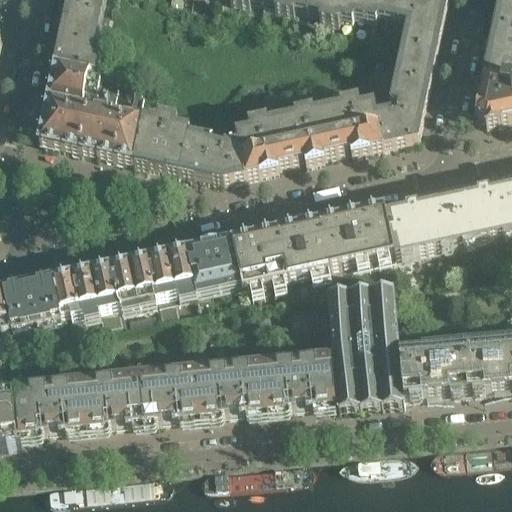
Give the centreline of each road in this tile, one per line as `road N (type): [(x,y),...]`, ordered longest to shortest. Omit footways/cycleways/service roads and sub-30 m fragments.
road 1 (residential): [(511,433),(0,478)]
road 2 (unclassified): [(31,273),(444,177)]
road 3 (residential): [(13,185),(47,0)]
road 4 (residential): [(444,177),(477,0)]
